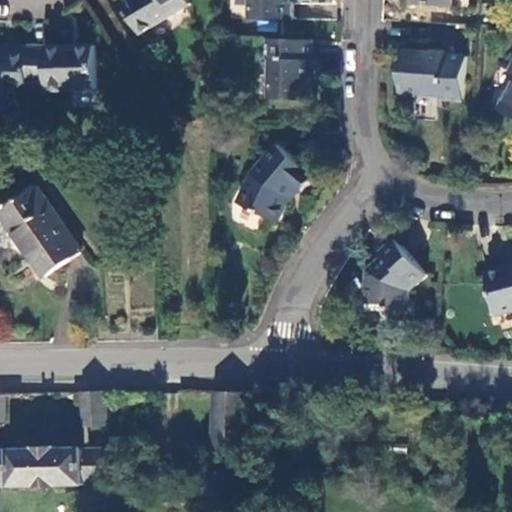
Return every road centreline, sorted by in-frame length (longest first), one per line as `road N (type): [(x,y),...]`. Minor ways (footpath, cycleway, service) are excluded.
road 1 (unclassified): [(286,367),(0,369)]
road 2 (unclassified): [(511,383),(286,367)]
road 3 (residential): [(377,185),(318,251),(297,288),(286,367)]
road 4 (residential): [(377,185),(365,133),(367,0)]
road 5 (residential): [(511,201),(470,203),(377,185)]
